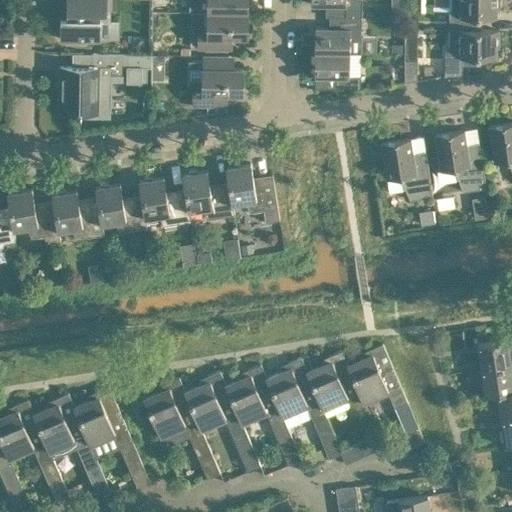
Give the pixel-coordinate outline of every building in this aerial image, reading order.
[(61,17),(60,38),(80,38),(100,38),(101,19),(107,19),(106,0),(66,0),(67,17),(61,17)] [(248,11),(248,0),(189,0),(189,10),(208,11),(248,11)] [(362,15),(361,0),(311,0),(312,3),(331,3),(331,14),(326,14),(326,15),(362,15)] [(449,0),(449,7),(449,29),(460,29),(475,29),(475,28),(475,16),(481,16),(497,16),(497,7),(499,7),(499,0),(449,0)] [(248,36),(248,11),(208,11),(208,26),(199,26),(198,48),(227,48),(227,47),(226,47),(226,35),(248,36)] [(362,28),(362,15),(326,15),(335,16),(335,27),(315,27),(315,50),(350,51),(350,52),(361,52),(362,28)] [(407,17),(407,27),(418,27),(418,17),(407,17)] [(405,59),(405,70),(417,70),(418,59),(418,28),(405,27),(405,43),(405,52),(405,59)] [(445,46),(445,74),(462,71),(462,63),(474,63),(474,60),(481,60),(481,56),(496,56),(496,47),(499,47),(499,28),(481,28),(475,28),(475,29),(460,29),(460,46),(449,46),(445,46)] [(392,42),(392,51),(405,52),(405,43),(392,42)] [(315,50),(315,75),(334,75),(334,86),(329,86),(329,87),(360,88),(361,76),(361,74),(350,74),(350,52),(350,51),(315,50)] [(60,65),(59,111),(81,112),(99,112),(108,112),(110,112),(111,80),(126,80),(126,81),(142,81),(142,80),(147,81),(147,67),(151,67),(151,53),(110,52),(98,52),(93,52),(92,52),(92,65),(72,65),(60,65)] [(152,53),(151,78),(165,79),(165,54),(152,53)] [(230,66),(230,54),(202,54),(203,60),(189,60),(188,84),(194,85),(193,105),(227,105),(227,92),(243,93),(243,67),(230,66)] [(511,121),(489,125),(495,161),(508,159),(511,168),(511,121)] [(435,133),(438,153),(441,169),(454,167),(464,190),(487,187),(480,146),(467,148),(464,129),(435,133)] [(411,137),(382,141),(387,174),(387,178),(389,191),(406,188),(410,198),(433,195),(429,175),(427,155),(413,157),(411,137)] [(226,165),(228,179),(229,183),(232,203),(233,202),(246,200),(250,211),(264,209),(266,220),(280,218),(273,173),(272,173),(272,176),(254,179),(253,176),(251,161),(239,163),(239,161),(232,162),(233,164),(226,165)] [(183,172),(182,172),(185,186),(185,190),(186,190),(189,209),(190,209),(203,207),(207,217),(234,213),(235,213),(233,202),(232,203),(229,183),(210,186),(210,182),(208,168),(196,170),(195,168),(189,169),(189,171),(183,172)] [(140,179),(139,179),(141,193),(142,197),(142,196),(145,216),(146,216),(159,214),(163,224),(190,220),(191,220),(190,209),(189,209),(186,190),(185,190),(167,193),(166,189),(164,175),(152,177),(152,175),(145,175),(146,178),(140,179)] [(96,185),(97,194),(97,197),(98,196),(102,223),(103,223),(116,221),(120,231),(147,227),(148,227),(146,216),(145,216),(142,196),(142,197),(123,199),(123,196),(121,182),(109,184),(108,181),(102,182),(102,184),(96,185)] [(8,191),(7,191),(10,205),(10,209),(11,209),(14,228),(28,226),(32,236),(45,234),(47,246),(61,244),(62,244),(60,232),(59,229),(54,202),(35,205),(35,201),(32,187),(21,189),(20,187),(14,188),(14,190),(8,191)] [(53,192),(52,192),(53,198),(54,202),(59,229),(72,227),(76,237),(104,233),(103,223),(102,223),(98,196),(97,197),(85,198),(86,205),(80,206),(78,197),(77,188),(65,190),(65,188),(58,189),(59,191),(53,192)] [(486,194),(472,197),(475,217),(489,215),(486,194)] [(0,241),(4,241),(16,239),(14,228),(11,209),(10,209),(0,210),(0,241)] [(423,224),(436,221),(434,209),(421,211),(423,224)] [(252,242),(241,244),(242,252),(254,251),(252,242)] [(211,250),(197,252),(198,261),(212,259),(211,250)] [(167,257),(153,259),(155,268),(168,266),(167,257)] [(511,336),(507,337),(478,341),(482,368),(511,363),(511,336)] [(349,363),(348,364),(364,399),(365,399),(389,389),(396,406),(408,401),(389,356),(383,342),(369,347),(372,353),(365,356),(349,363)] [(308,370),(307,370),(323,406),(324,406),(328,415),(351,404),(355,413),(358,411),(368,407),(365,399),(364,399),(348,364),(349,363),(342,349),(329,355),(331,360),(324,363),(308,370)] [(267,377),(283,413),(288,426),(312,415),(321,438),(329,457),(341,452),(343,451),(342,448),(328,415),(324,406),(323,406),(307,370),(308,370),(301,355),(288,361),(291,366),(284,369),(267,377)] [(227,383),(226,384),(242,420),(242,419),(266,409),(273,426),(278,439),(292,433),(288,426),(283,413),(267,377),(261,362),(248,367),(250,373),(243,376),(227,383)] [(511,369),(511,363),(482,368),(485,394),(497,392),(511,389),(511,369)] [(186,390),(201,426),(202,426),(225,416),(233,433),(238,445),(251,440),(246,427),(242,419),(242,420),(226,384),(227,383),(220,368),(207,374),(210,380),(202,383),(186,390)] [(162,390),(144,397),(160,433),(163,442),(164,441),(168,439),(170,443),(190,434),(208,477),(220,471),(221,471),(213,453),(205,434),(202,426),(201,426),(186,390),(179,375),(166,381),(169,387),(162,390)] [(150,480),(109,384),(96,389),(99,395),(75,405),(90,442),(114,431),(121,448),(129,467),(137,485),(150,480)] [(511,389),(497,392),(501,417),(511,415),(511,389)] [(110,486),(90,442),(75,405),(69,390),(56,396),(58,402),(34,412),(53,456),(77,446),(81,455),(89,474),(97,492),(110,486)] [(0,416),(0,434),(9,455),(33,445),(40,462),(45,473),(58,467),(53,457),(53,456),(50,448),(49,449),(34,412),(28,397),(15,403),(17,409),(9,412),(0,416)] [(511,415),(501,417),(505,443),(511,442),(511,415)] [(343,451),(341,452),(345,462),(348,461),(382,446),(384,445),(383,442),(379,432),(378,432),(365,438),(342,448),(343,451)] [(0,469),(8,487),(16,505),(28,500),(29,500),(21,481),(12,463),(9,455),(0,434),(0,469)] [(445,468),(418,477),(421,487),(448,478),(445,468)] [(430,511),(428,494),(386,500),(388,511),(430,511)] [(283,511),(293,508),(288,495),(247,511),(283,511)] [(356,502),(338,505),(339,511),(357,511),(357,504),(356,502)]
